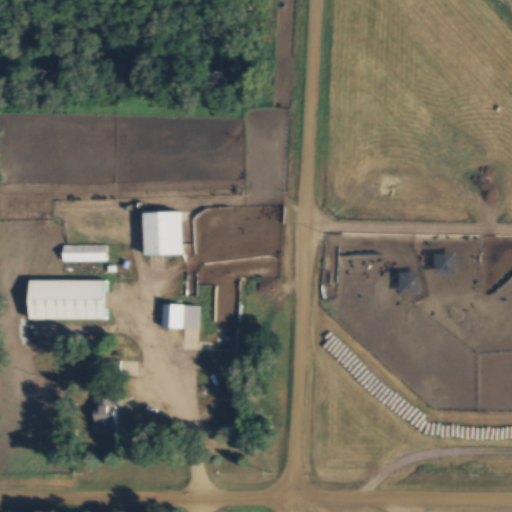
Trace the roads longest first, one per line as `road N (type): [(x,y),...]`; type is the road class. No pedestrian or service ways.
road 1 (residential): [(290,511),(317,0)]
road 2 (residential): [(511,502),(0,501)]
